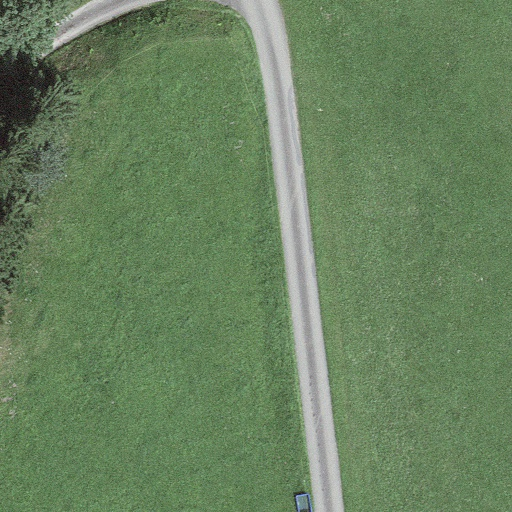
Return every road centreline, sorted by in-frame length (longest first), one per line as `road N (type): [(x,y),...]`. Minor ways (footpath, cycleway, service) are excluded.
road 1 (track): [(328,511),(255,0)]
road 2 (track): [(0,69),(115,0)]
